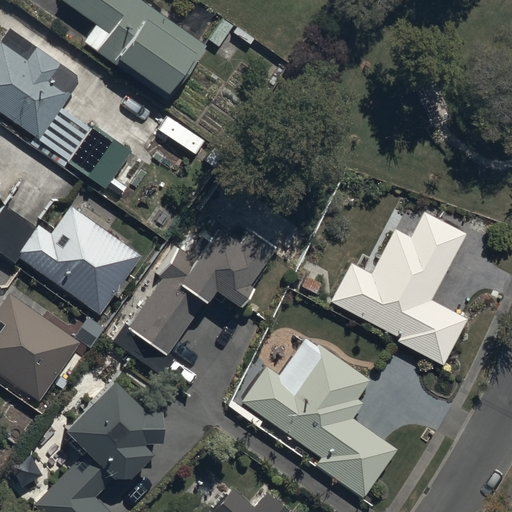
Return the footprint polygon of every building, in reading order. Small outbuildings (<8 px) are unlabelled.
[(82,37),(166,94),(205,38),(149,0),(68,0),(95,18),(82,37)] [(0,106),(35,131),(29,140),(64,165),(68,159),(102,183),(128,145),(92,120),(89,123),(59,102),(75,81),(75,69),(8,22),(0,32),(0,106)] [(51,227),(38,218),(36,222),(4,199),(0,204),(0,250),(13,259),(18,252),(98,309),(112,290),(117,294),(129,277),(124,274),(141,250),(70,200),(51,227)] [(408,231),(394,223),(371,269),(350,258),(330,297),(398,331),(396,336),(443,360),(466,314),(430,295),(465,228),(422,205),(408,231)] [(125,324),(163,351),(205,292),(217,300),(224,290),(237,299),(250,281),(244,277),(266,246),(270,241),(244,223),(234,237),(211,220),(187,255),(174,246),(172,244),(151,274),(157,279),(125,324)] [(0,369),(39,397),(52,379),(61,386),(82,358),(70,350),(79,338),(8,286),(0,296),(0,369)] [(317,338),(315,341),(304,333),(278,369),(266,360),(239,396),(319,453),(315,459),(362,492),(397,444),(351,412),(362,398),(355,393),(357,390),(368,376),(317,338)] [(93,373),(101,380),(65,419),(74,428),(64,438),(79,452),(31,500),(43,511),(112,511),(93,492),(114,471),(126,470),(152,443),(142,433),(160,433),(160,400),(144,400),(104,361),(93,373)] [(291,511),(293,510),(265,486),(251,501),(230,482),(204,510),(206,511),(291,511)]
